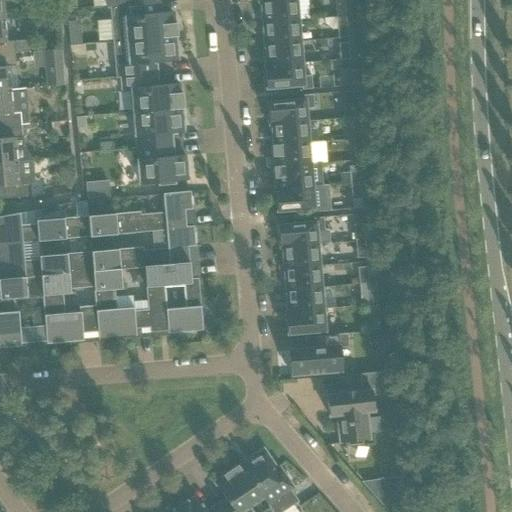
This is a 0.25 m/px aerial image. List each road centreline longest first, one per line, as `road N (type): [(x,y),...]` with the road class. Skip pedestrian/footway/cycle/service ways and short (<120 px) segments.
road 1 (secondary): [(477,0),(477,99),(511,437)]
road 2 (residential): [(252,361),(222,0)]
road 3 (residential): [(0,385),(252,361)]
road 4 (residential): [(256,406),(94,511)]
road 5 (residential): [(350,511),(256,406)]
